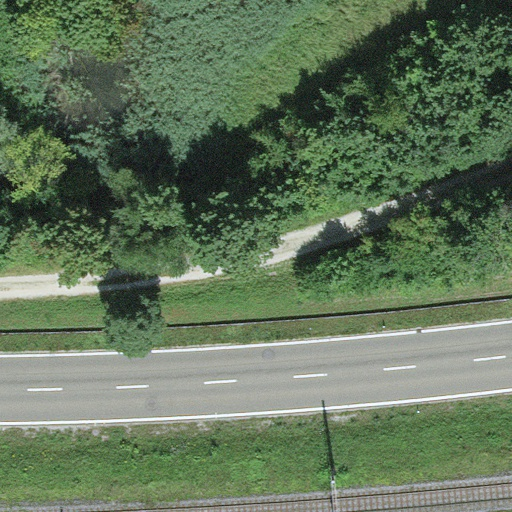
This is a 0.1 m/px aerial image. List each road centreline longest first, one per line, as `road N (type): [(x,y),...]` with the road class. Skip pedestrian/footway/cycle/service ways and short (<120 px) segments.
road 1 (track): [(511,170),(350,230),(185,272),(0,285)]
road 2 (primary): [(0,385),(299,377),(511,355)]
